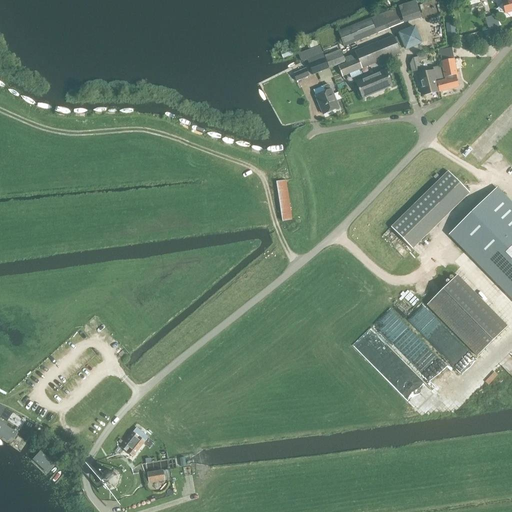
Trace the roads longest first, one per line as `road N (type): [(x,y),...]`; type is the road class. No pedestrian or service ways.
road 1 (unclassified): [(104,511),(89,494),(85,470),(116,418),(336,232),(511,44)]
road 2 (track): [(0,108),(67,133),(154,132),(264,174),(277,233),(296,266)]
